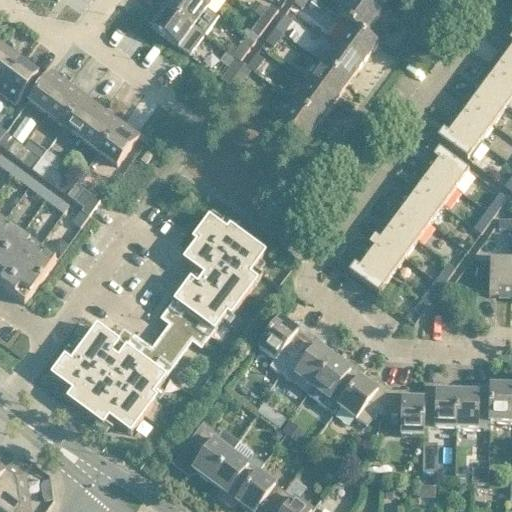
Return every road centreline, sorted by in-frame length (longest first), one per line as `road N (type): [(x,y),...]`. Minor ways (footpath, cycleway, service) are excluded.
road 1 (residential): [(511,340),(442,346),(398,332),(310,260),(484,0)]
road 2 (residential): [(46,340),(131,224)]
road 3 (residential): [(179,111),(76,39)]
road 4 (residential): [(94,478),(0,403)]
